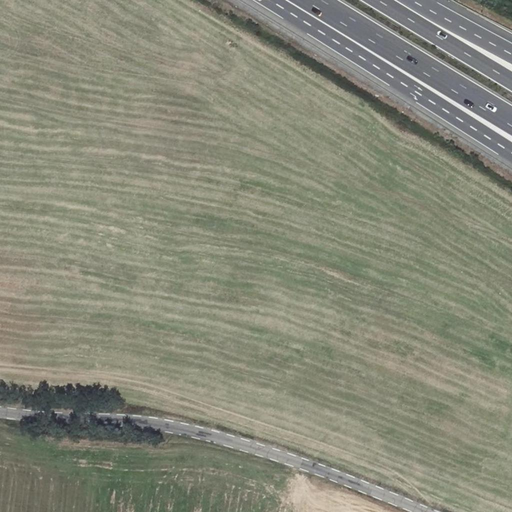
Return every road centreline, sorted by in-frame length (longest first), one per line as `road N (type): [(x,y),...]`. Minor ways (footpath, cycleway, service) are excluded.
road 1 (unclassified): [(420,511),(277,454),(152,423),(0,410)]
road 2 (motorway): [(284,0),(511,151)]
road 3 (motorway): [(300,0),(511,122)]
road 4 (motorway): [(511,81),(378,0)]
